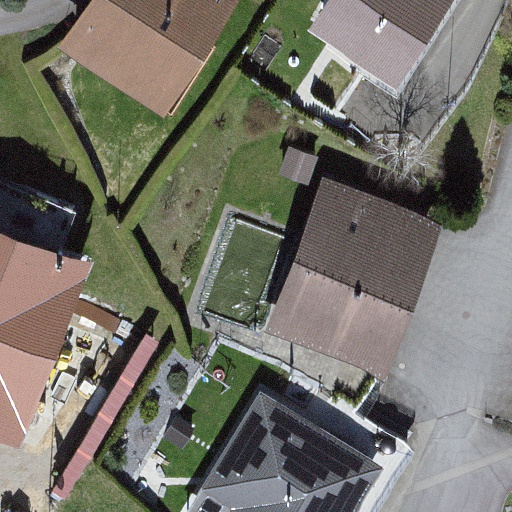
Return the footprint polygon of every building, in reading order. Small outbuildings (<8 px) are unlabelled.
[(229,0),(85,0),(59,43),(163,108),(229,0)] [(322,0),(307,25),(394,81),(446,0),(322,0)] [(444,216),(323,172),(265,329),(386,373),(444,216)] [(75,271),(0,240),(0,424),(10,428),(75,271)] [(356,511),(385,464),(257,389),(198,490),(231,509),(229,511),(356,511)]
